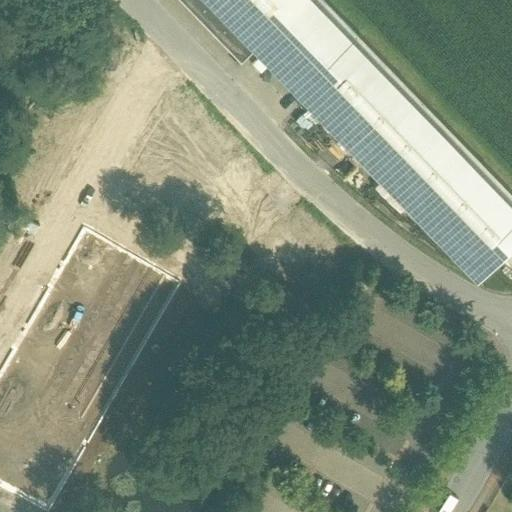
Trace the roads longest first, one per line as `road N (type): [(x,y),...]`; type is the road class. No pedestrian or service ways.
road 1 (residential): [(511,315),(318,190),(130,0)]
road 2 (residential): [(432,511),(511,386)]
